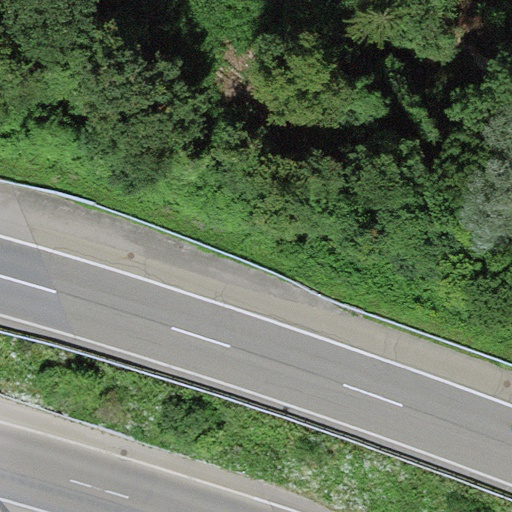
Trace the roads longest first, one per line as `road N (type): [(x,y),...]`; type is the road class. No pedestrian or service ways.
road 1 (motorway): [(511,443),(275,358),(0,274)]
road 2 (motorway): [(0,459),(173,511)]
